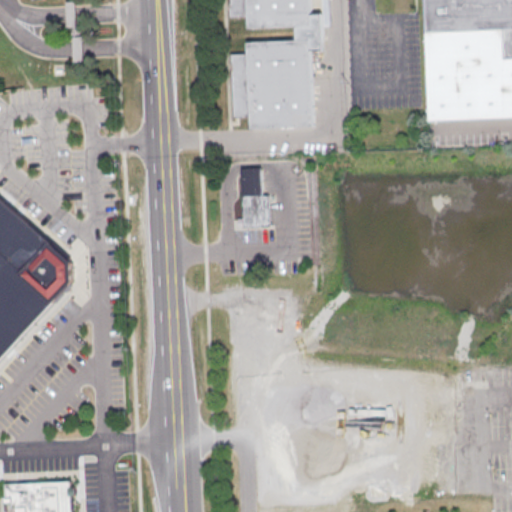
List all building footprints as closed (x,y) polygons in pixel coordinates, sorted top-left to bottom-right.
[(315,125),(253,127),(253,117),(237,117),(234,55),(251,55),(250,42),(298,41),(297,27),(250,29),(249,16),(233,17),(232,0),(311,0),(312,15),(322,15),(324,50),(313,50),(315,125)] [(425,0),(511,0),(511,58),(505,59),(504,29),(427,32),(425,0)] [(271,224),(245,224),(243,167),(262,166),(263,193),(271,193),(271,224)] [(0,360),(0,196),(72,262),(73,280),(0,360)] [(7,485),(72,482),(73,488),(77,488),(78,497),(73,497),(73,511),(17,511),(17,507),(16,507),(15,498),(7,498),(7,485)]
